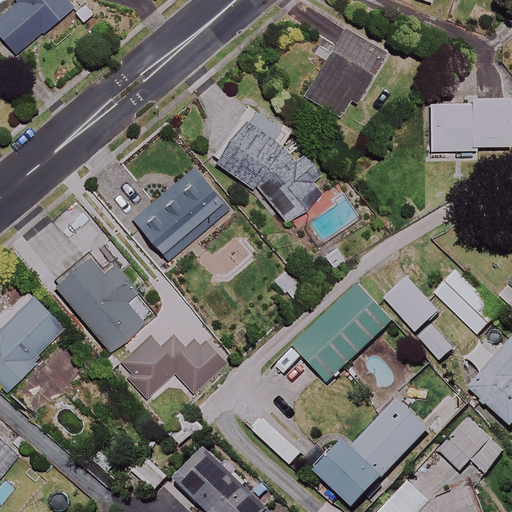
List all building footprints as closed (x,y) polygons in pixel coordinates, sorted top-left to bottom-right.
[(0,0),(0,39),(15,57),(71,11),(62,0),(0,0)] [(343,30),(334,45),(303,96),(340,118),(349,103),(354,106),(385,55),(343,30)] [(510,146),(509,98),(472,99),(472,104),(431,104),(431,151),(477,151),(477,146),(510,146)] [(290,137),(250,107),(214,163),(254,189),(289,228),(324,196),(313,183),(322,175),(299,149),(289,158),(281,149),(290,137)] [(192,167),(152,203),(131,221),(170,263),(230,209),(192,167)] [(104,276),(90,259),(57,285),(112,352),(145,324),(127,302),(144,288),(122,261),(104,276)] [(302,287),(285,271),(274,283),(291,298),(302,287)] [(499,315),(456,273),(434,295),(477,338),(499,315)] [(511,279),(497,295),(511,309),(511,279)] [(438,314),(407,280),(385,300),(416,334),(438,314)] [(390,324),(354,287),(291,347),(327,385),(390,324)] [(193,314),(175,291),(164,299),(183,322),(193,314)] [(64,328),(33,297),(3,328),(0,324),(0,381),(9,390),(37,362),(34,359),(64,328)] [(453,352),(433,327),(419,339),(439,363),(453,352)] [(128,375),(126,376),(148,400),(177,374),(194,394),(227,365),(206,341),(201,346),(195,340),(186,349),(175,337),(162,349),(151,337),(120,366),(128,375)] [(511,340),(467,389),(510,429),(511,426),(511,340)] [(428,432),(398,402),(353,448),(343,438),(313,469),(353,508),(428,432)] [(302,455),(265,420),(254,432),(290,467),(302,455)] [(503,455),(469,423),(439,455),(459,473),(469,462),(484,476),(503,455)] [(0,474),(18,456),(0,439),(0,474)] [(279,502),(277,502),(277,501),(255,481),(247,490),(204,450),(174,481),(206,511),(288,511),(288,510),(287,509),(287,507),(285,505),(284,504),(283,503),(281,503),(279,502)] [(117,465),(101,452),(93,461),(108,475),(117,465)] [(169,476),(144,459),(133,474),(158,492),(169,476)] [(433,506),(409,483),(379,511),(481,511),(469,481),(447,492),(433,506)]
